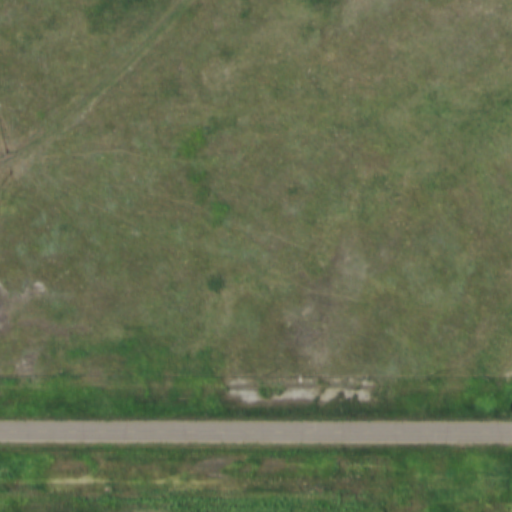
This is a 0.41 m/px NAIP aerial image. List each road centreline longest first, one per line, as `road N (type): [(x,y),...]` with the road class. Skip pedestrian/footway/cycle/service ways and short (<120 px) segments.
road 1 (tertiary): [(511,435),(0,430)]
road 2 (track): [(0,157),(40,138),(180,0)]
